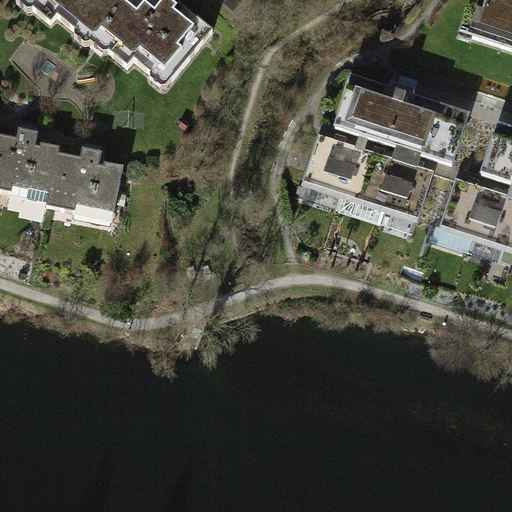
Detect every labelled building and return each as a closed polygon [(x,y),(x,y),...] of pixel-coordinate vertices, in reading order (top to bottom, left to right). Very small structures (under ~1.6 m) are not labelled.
[(21,0),(15,8),(45,32),(53,22),(104,62),(111,53),(131,69),(135,63),(152,76),(150,79),(164,91),(195,52),(194,51),(210,31),(181,8),(174,17),(165,11),(151,0),(21,0)] [(511,0),(481,0),(478,11),(472,9),(462,45),(511,59),(511,0)] [(468,117),(351,78),(333,131),(451,170),(468,117)] [(511,130),(496,125),(480,178),(511,187),(511,130)] [(0,131),(0,191),(113,220),(127,163),(86,153),(22,137),(0,131)] [(431,175),(320,141),(301,203),(411,237),(431,175)] [(511,199),(456,182),(437,245),(511,268),(511,199)]
